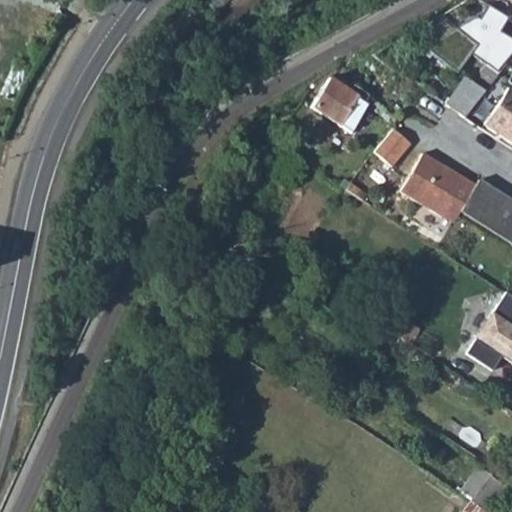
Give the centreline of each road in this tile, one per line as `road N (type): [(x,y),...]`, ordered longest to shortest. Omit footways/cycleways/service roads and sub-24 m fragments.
road 1 (residential): [(20,511),(140,230),(205,133),(428,0)]
road 2 (secondary): [(0,363),(40,184),(134,0)]
